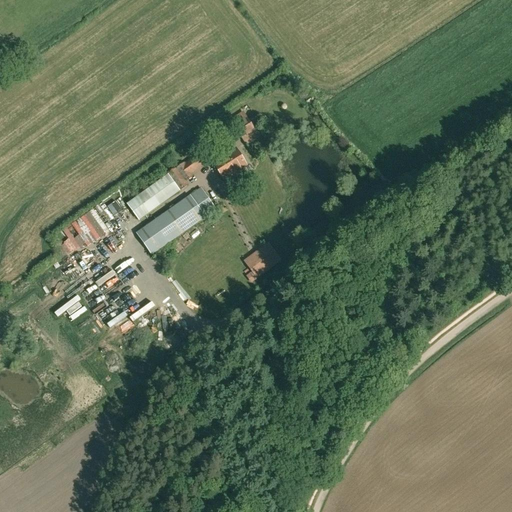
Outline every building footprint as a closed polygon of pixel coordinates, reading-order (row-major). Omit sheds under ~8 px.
[(243,113),(230,121),(234,127),(242,140),(255,131),(247,119),(243,113)] [(213,163),(223,179),(232,173),(233,175),(241,171),(239,169),(246,165),(239,155),(242,153),(237,143),(226,150),(228,153),(213,163)] [(185,180),(192,175),(191,174),(204,166),(197,155),(185,164),(128,205),(139,220),(188,184),(185,180)] [(201,189),(146,227),(136,234),(151,255),(216,210),(201,189)] [(123,204),(92,205),(93,238),(110,237),(109,217),(123,216),(123,204)] [(273,265),(260,247),(242,261),(251,272),(245,275),(251,282),(256,278),(273,265)] [(62,265),(51,269),(54,277),(65,273),(62,265)]
